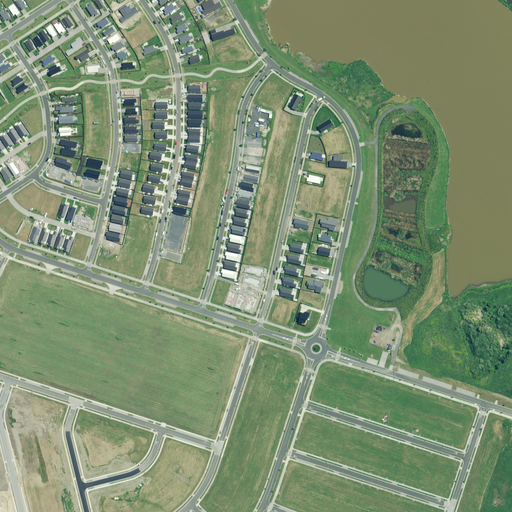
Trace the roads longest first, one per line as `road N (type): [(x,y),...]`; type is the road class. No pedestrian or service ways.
road 1 (residential): [(143,292),(176,159),(178,86),(168,42),(142,0)]
road 2 (residential): [(322,94),(354,135),(358,173),(319,339)]
road 3 (residential): [(271,63),(243,111),(200,310)]
road 4 (residential): [(322,94),(307,118),(258,329)]
road 5 (residential): [(104,203),(116,141),(114,95),(109,66),(85,24)]
road 6 (residential): [(282,451),(451,507)]
road 7 (residential): [(298,402),(467,457)]
road 8 (tertiary): [(324,351),(485,404)]
road 9 (residential): [(219,447),(258,329)]
